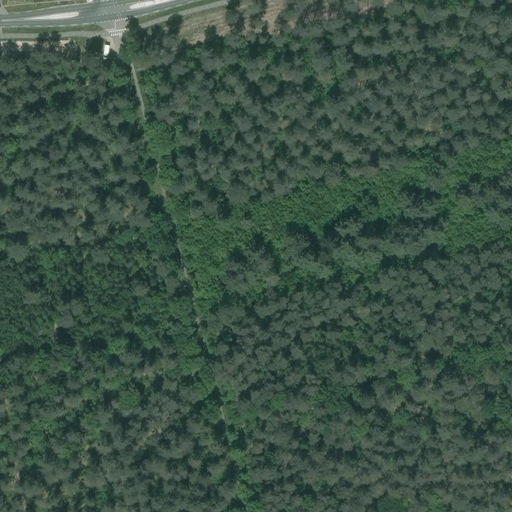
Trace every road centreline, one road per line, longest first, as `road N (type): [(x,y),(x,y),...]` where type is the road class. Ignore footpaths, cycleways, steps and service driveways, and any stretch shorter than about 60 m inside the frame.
road 1 (track): [(237,511),(111,11)]
road 2 (track): [(186,314),(511,232)]
